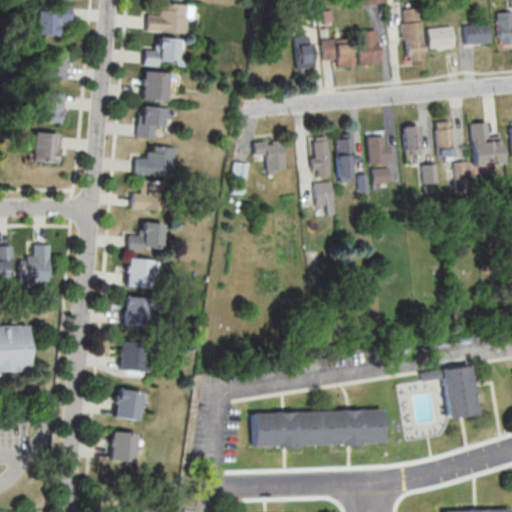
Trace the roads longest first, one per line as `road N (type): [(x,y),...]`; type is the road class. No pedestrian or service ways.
road 1 (residential): [(64,511),(111,0)]
road 2 (residential): [(511,449),(408,477),(210,482)]
road 3 (residential): [(242,109),(511,83)]
